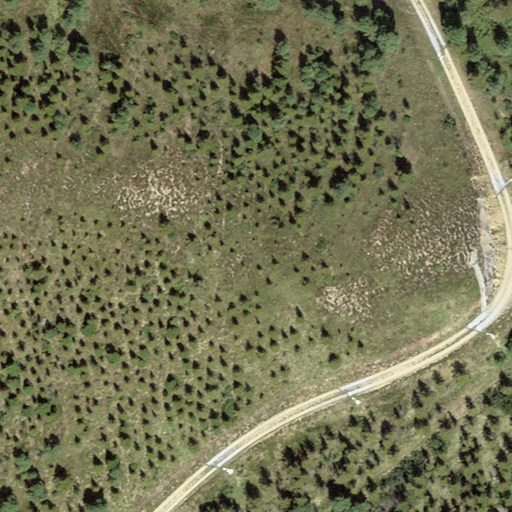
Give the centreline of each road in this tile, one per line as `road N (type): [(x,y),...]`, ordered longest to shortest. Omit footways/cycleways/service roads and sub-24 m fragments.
road 1 (track): [(159,511),(249,438),(439,348),(485,320),(511,289)]
road 2 (track): [(511,217),(417,0)]
